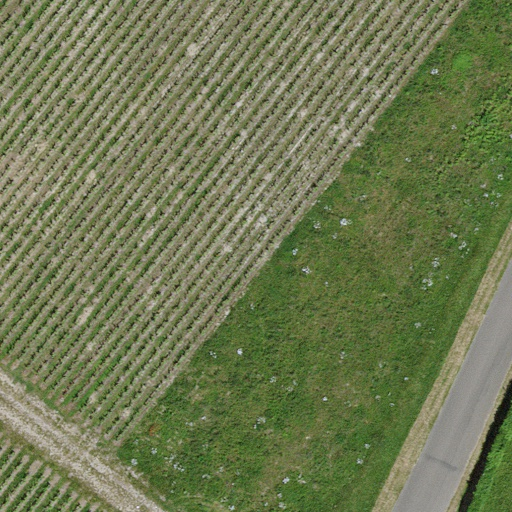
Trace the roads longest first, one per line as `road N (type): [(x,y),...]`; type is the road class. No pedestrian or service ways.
road 1 (unclassified): [(511,325),(426,511)]
road 2 (track): [(128,511),(0,412)]
